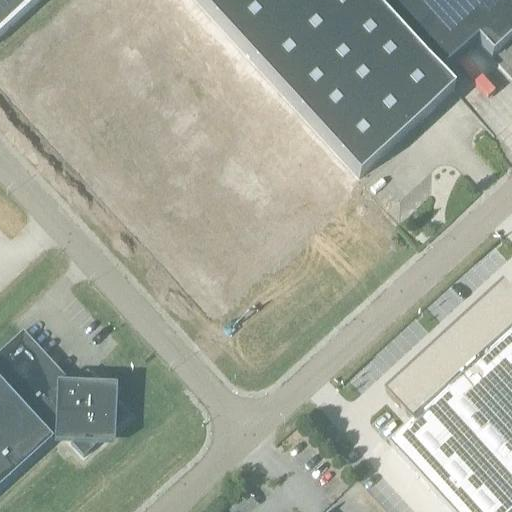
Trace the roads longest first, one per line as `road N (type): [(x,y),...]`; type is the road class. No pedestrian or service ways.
road 1 (unclassified): [(0,166),(252,443)]
road 2 (unclassified): [(511,202),(252,443)]
